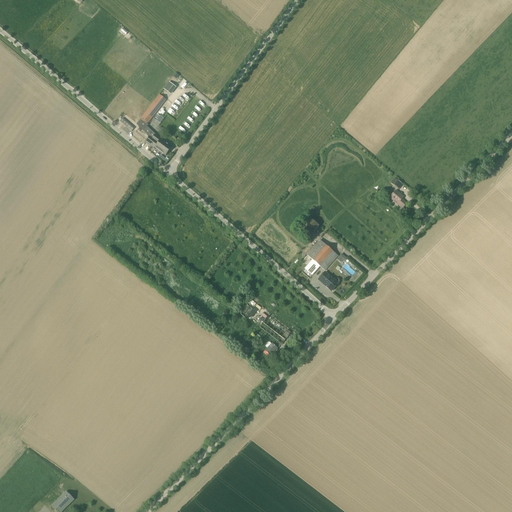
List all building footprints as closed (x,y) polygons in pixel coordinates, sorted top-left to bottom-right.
[(184,79),(179,85),(183,89),(189,83),(184,79)] [(170,82),(164,89),(171,94),(176,87),(170,82)] [(141,119),(137,124),(150,137),(152,139),(169,151),(172,147),(155,134),(147,126),(148,125),(147,124),(152,117),(166,100),(160,95),(141,119)] [(134,128),(122,118),(120,121),(132,131),(134,128)] [(149,136),(145,142),(154,149),(155,148),(166,156),(169,151),(152,139),(150,137),(149,136)] [(398,180),(394,185),(399,189),(403,184),(398,180)] [(396,190),(390,197),(402,208),(406,204),(403,201),(404,201),(402,199),(404,197),(396,190)] [(310,218),(299,230),(308,239),(319,226),(310,218)] [(313,260),(302,272),(309,279),(320,266),(325,271),(338,256),(320,241),(308,256),(313,260)] [(338,258),(342,262),(344,260),(346,262),(349,259),(343,253),(338,258)] [(334,288),(338,283),(339,282),(339,280),(338,279),(336,279),(335,280),(325,272),(319,280),(326,286),(326,287),(327,288),(328,288),(331,291),(332,291),(333,291),(334,289),(334,288)] [(252,299),(241,312),(246,316),(257,304),(252,299)] [(247,316),(250,319),(259,309),(255,306),(247,316)] [(278,341),(275,345),(272,343),(265,350),(270,356),(278,348),(282,344),(291,332),(269,315),(260,327),(278,341)] [(66,491),(52,506),(57,511),(61,511),(74,499),(66,491)]
